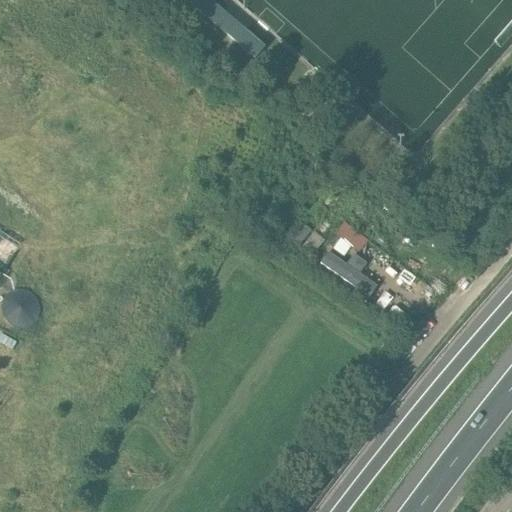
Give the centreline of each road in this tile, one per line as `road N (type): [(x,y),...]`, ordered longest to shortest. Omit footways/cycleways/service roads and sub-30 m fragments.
road 1 (residential): [(306,511),(511,250)]
road 2 (motorway): [(511,302),(340,511)]
road 3 (motorway): [(511,389),(418,511)]
